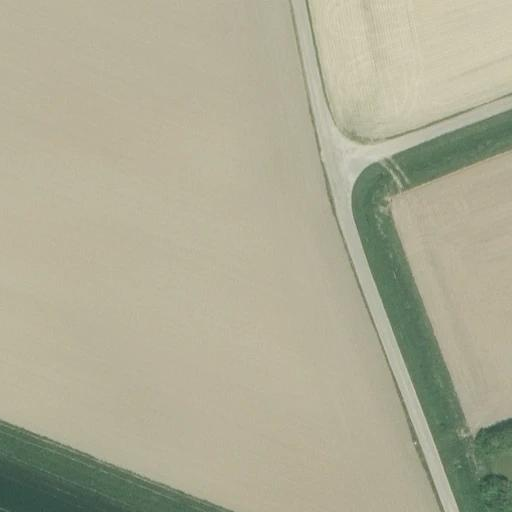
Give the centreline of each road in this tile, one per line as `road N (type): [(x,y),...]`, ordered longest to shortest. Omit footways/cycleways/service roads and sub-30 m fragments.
road 1 (track): [(445,511),(339,169)]
road 2 (track): [(511,106),(339,169)]
road 3 (track): [(339,169),(307,0)]
